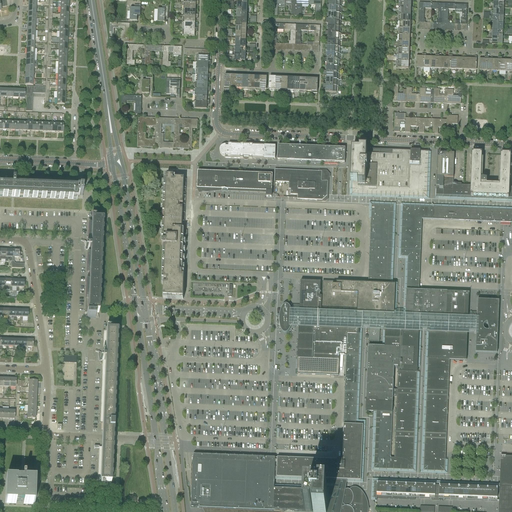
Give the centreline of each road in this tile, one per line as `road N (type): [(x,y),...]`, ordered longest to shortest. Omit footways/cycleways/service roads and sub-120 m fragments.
road 1 (tertiary): [(387,140),(228,134),(216,115)]
road 2 (secondary): [(174,511),(152,347)]
road 3 (unclassified): [(73,348),(75,244),(26,242)]
road 4 (secondary): [(113,167),(137,318)]
road 5 (secondary): [(143,301),(120,164)]
road 6 (secondary): [(112,134),(90,0)]
road 7 (unclassified): [(387,140),(387,110),(460,113),(460,142)]
road 8 (unclassified): [(46,371),(26,242)]
road 9 (secondary): [(137,318),(156,439)]
